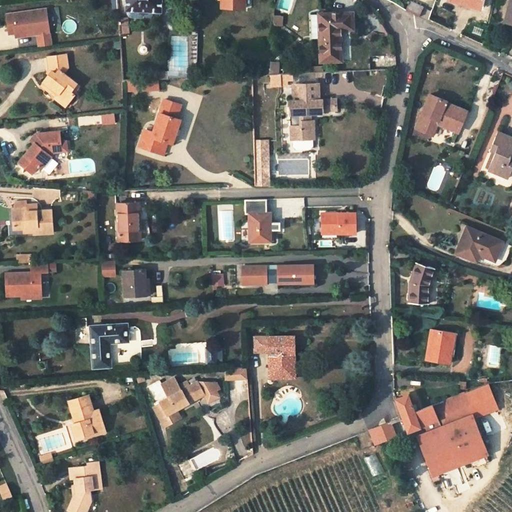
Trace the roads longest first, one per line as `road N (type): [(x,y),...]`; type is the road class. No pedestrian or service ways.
road 1 (residential): [(174,511),(254,466),(369,419),(384,400),(380,206),(406,75),(404,25)]
road 2 (unknown): [(384,380),(439,503),(484,494),(503,471),(504,447),(486,408)]
